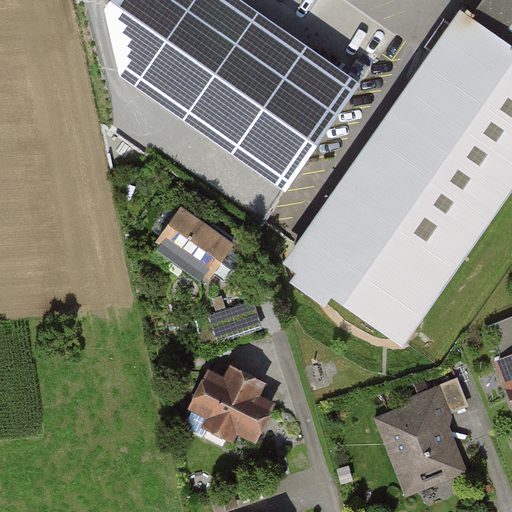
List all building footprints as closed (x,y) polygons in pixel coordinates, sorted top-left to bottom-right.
[(287,200),(363,92),(229,0),(118,0),(105,20),(120,85),(287,200)] [(511,0),(492,0),(485,10),(511,28),(511,0)] [(479,6),(303,256),(415,334),(511,195),(511,28),(485,10),(479,6)] [(246,248),(188,203),(164,234),(223,278),(246,248)] [(504,361),(500,363),(511,398),(511,320),(492,328),(504,361)] [(185,416),(202,425),(197,434),(232,453),(237,444),(252,452),(273,414),(258,406),(266,392),(231,372),(223,387),(206,378),(185,416)] [(437,399),(376,422),(404,496),(465,473),(437,399)]
